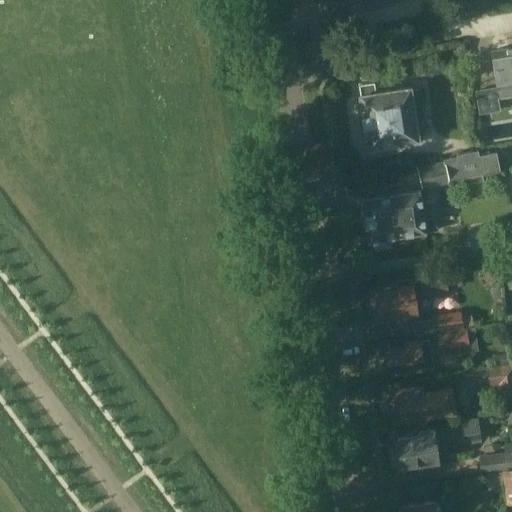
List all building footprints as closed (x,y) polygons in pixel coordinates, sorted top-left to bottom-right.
[(511,48),(492,52),(498,89),(511,86),(511,48)] [(374,83),(358,86),(360,96),(359,96),(367,149),(418,142),(413,106),(422,105),(420,91),(411,92),(410,88),(376,93),(374,83)] [(457,158),(443,161),(448,183),(466,179),(482,175),(499,172),(496,154),(478,158),(478,152),(456,156),(457,158)] [(448,183),(443,161),(443,160),(417,166),(422,188),(448,183)] [(361,202),(363,203),(368,240),(367,241),(367,242),(368,243),(369,243),(370,242),(371,242),(373,249),(388,247),(387,239),(424,234),(424,235),(425,235),(426,234),(426,233),(436,232),(433,212),(434,212),(433,202),(420,204),(419,194),(420,193),(420,192),(419,191),(418,192),(418,193),(364,201),(364,200),(362,200),(361,201),(361,202)] [(397,291),(378,294),(380,305),(377,308),(378,315),(381,316),(382,320),(390,319),(392,329),(407,327),(405,316),(416,315),(413,293),(447,288),(445,275),(409,280),(410,285),(397,287),(397,291)] [(433,333),(463,329),(461,312),(431,316),(433,333)] [(440,351),(449,350),(469,347),(467,332),(437,336),(440,351)] [(406,347),(387,350),(388,362),(386,365),(387,371),(391,373),(391,375),(423,370),(434,368),(429,341),(405,344),(406,347)] [(511,364),(486,367),(488,386),(497,386),(498,396),(511,394),(511,364)] [(420,387),(390,391),(395,422),(454,413),(450,389),(421,394),(420,387)] [(420,436),(398,439),(401,467),(403,467),(405,475),(422,472),(421,463),(437,461),(436,448),(461,444),(458,426),(432,431),(432,430),(419,432),(420,436)] [(481,473),(511,467),(511,443),(505,444),(506,454),(479,459),(481,473)] [(511,469),(502,471),(506,504),(511,503),(511,469)] [(437,511),(436,501),(400,506),(400,511),(437,511)]
